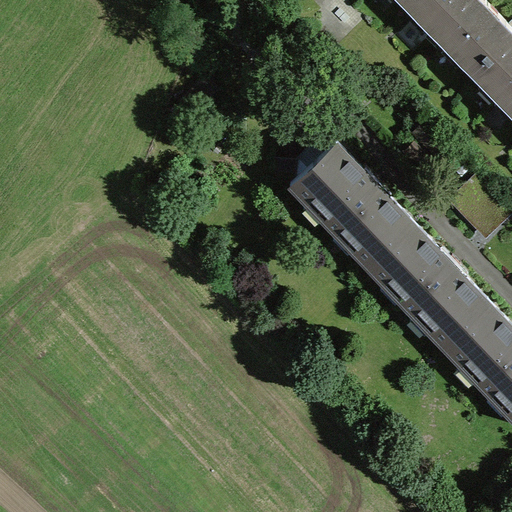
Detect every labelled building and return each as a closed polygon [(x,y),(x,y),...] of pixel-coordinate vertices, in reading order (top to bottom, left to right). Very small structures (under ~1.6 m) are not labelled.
[(402,0),(444,43),(487,0),(486,0),(402,0)] [(444,43),(497,96),(511,81),(511,18),(508,22),(487,0),(444,43)] [(182,99),(190,108),(217,86),(208,76),(182,99)] [(511,111),(511,81),(497,96),(511,111)] [(290,182),(368,264),(415,220),(380,184),(384,180),(379,175),(376,172),(372,175),(336,137),(324,149),(315,139),(297,156),(296,176),(290,182)] [(407,150),(421,164),(429,156),(415,142),(407,150)] [(477,173),(456,194),(489,229),(511,208),(477,173)] [(368,264),(445,344),(492,300),(457,264),(461,261),(456,256),(452,252),(449,255),(415,220),(368,264)] [(511,321),(492,300),(445,344),(511,414),(511,321)]
